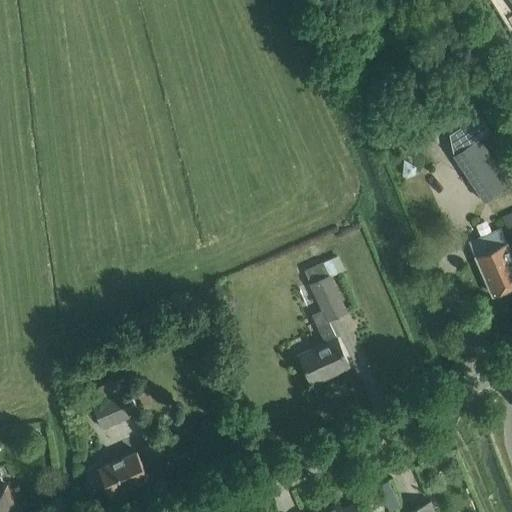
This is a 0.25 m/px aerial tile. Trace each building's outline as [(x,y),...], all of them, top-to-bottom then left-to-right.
[(453,153),(484,200),(511,183),(478,135),(453,153)] [(511,255),(500,229),(471,242),(493,294),(511,285),(511,255)] [(268,266),(275,281),(303,268),(296,253),(268,266)] [(306,279),(345,269),(342,256),(303,266),(306,279)] [(329,275),(310,283),(325,318),(344,310),(329,275)] [(326,344),(299,356),(312,383),(350,365),(331,324),(319,330),(326,344)] [(92,389),(99,403),(91,406),(101,430),(138,414),(127,391),(130,389),(124,376),(116,379),(115,378),(92,389)] [(137,451),(99,468),(111,495),(148,478),(137,451)] [(17,511),(6,486),(0,488),(0,511),(17,511)] [(435,511),(431,501),(405,511),(435,511)] [(359,511),(356,503),(342,509),(339,502),(315,511),(359,511)]
